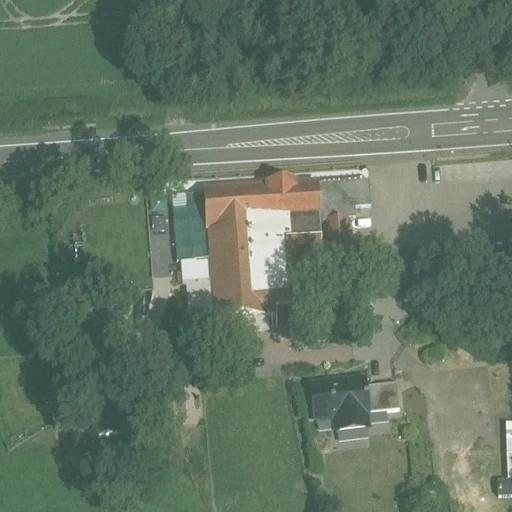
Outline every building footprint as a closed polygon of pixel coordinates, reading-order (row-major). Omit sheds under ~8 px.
[(295,187),(269,189),(269,190),(205,194),(208,236),(199,236),(194,242),(196,265),(183,266),(184,290),(189,290),(191,320),(185,328),(185,338),(192,344),(203,344),(210,336),(269,332),(268,308),(296,306),(292,250),(322,248),(319,217),(324,216),(325,223),(350,222),(356,221),(356,211),(371,210),(369,183),(295,188),(295,187)] [(147,199),(80,204),(85,271),(104,270),(106,298),(154,295),(153,279),(170,278),(169,266),(152,268),(147,199)] [(350,222),(325,223),(333,327),(358,325),(350,222)] [(307,320),(296,320),(296,351),(307,350),(307,320)] [(506,485),(511,485),(511,368),(491,369),(491,412),(505,411),(506,485)] [(171,383),(148,385),(151,432),(175,430),(171,383)] [(364,384),(313,390),(317,423),(348,419),(349,433),(368,431),(367,417),(368,417),(365,391),(364,384)] [(398,387),(365,391),(368,417),(400,413),(398,387)] [(120,393),(86,396),(87,414),(98,413),(100,436),(106,436),(106,439),(111,438),(111,436),(126,434),(124,410),(122,411),(120,393)]
